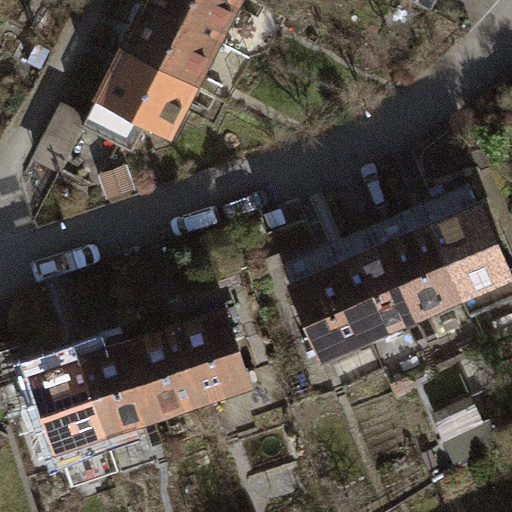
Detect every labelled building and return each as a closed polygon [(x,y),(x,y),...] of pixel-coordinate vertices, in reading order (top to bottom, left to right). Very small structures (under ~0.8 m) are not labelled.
[(237,0),(144,0),(139,11),(221,51),(244,3),(237,0)] [(396,0),(437,20),(446,0),(396,0)] [(139,11),(116,59),(198,99),(221,51),(139,11)] [(63,112),(36,168),(66,183),(88,136),(127,155),(139,130),(174,147),(198,99),(116,59),(85,123),(63,112)] [(130,170),(97,180),(107,213),(140,203),(130,170)] [(475,323),(511,308),(511,273),(479,192),(429,212),(469,310),(475,323)] [(420,330),(469,310),(429,212),(380,232),(420,330)] [(371,350),(420,330),(380,232),(331,252),(371,350)] [(322,370),(371,350),(331,252),(281,271),(322,370)] [(231,310),(181,327),(209,410),(258,393),(231,310)] [(181,327),(131,343),(159,426),(209,410),(181,327)] [(131,343),(81,360),(109,443),(159,426),(131,343)] [(81,360),(31,376),(59,459),(109,443),(81,360)]
